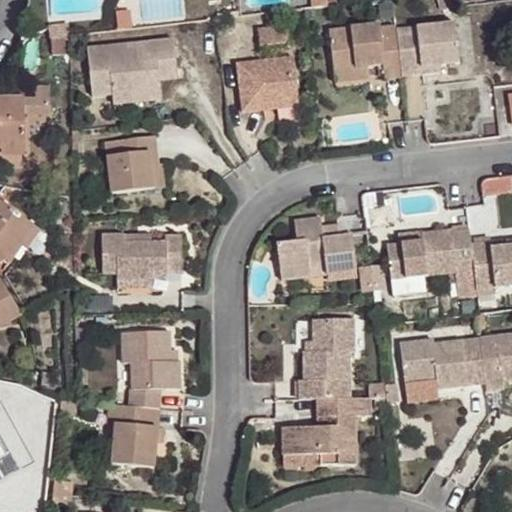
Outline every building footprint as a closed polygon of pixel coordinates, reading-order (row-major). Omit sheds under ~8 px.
[(466,7),(461,0),(457,0),(454,2),(457,8),(466,7)] [(399,33),(399,28),(382,30),(382,26),(332,32),(335,71),(370,66),(385,65),(387,77),(405,76),(400,41),(399,33)] [(292,27),(260,30),(262,46),(294,41),(292,27)] [(419,40),(400,41),(405,76),(445,72),(445,67),(461,65),(456,27),(418,30),(419,40)] [(418,30),(399,33),(400,41),(419,40),(418,30)] [(159,70),(177,67),(173,40),(87,48),(92,95),(112,94),(139,92),(141,102),(162,100),(160,79),(159,70)] [(292,61),(241,67),(245,111),(298,105),(292,61)] [(370,66),(335,71),(337,82),(370,79),(370,66)] [(177,78),(177,67),(159,70),(160,79),(177,78)] [(139,92),(112,94),(113,104),(141,102),(139,92)] [(26,148),(24,102),(0,99),(0,149),(4,149),(26,148)] [(114,194),(154,189),(150,153),(156,152),(155,136),(108,142),(114,194)] [(28,155),(26,148),(4,149),(4,157),(28,155)] [(150,153),(154,189),(163,188),(161,166),(158,165),(156,152),(150,153)] [(0,264),(4,262),(7,267),(33,227),(0,204),(0,264)] [(325,237),(323,227),(323,220),(297,223),(299,242),(279,244),(283,279),(312,277),(312,269),(327,267),(328,274),(359,271),(354,235),(325,237)] [(339,225),(323,227),(325,237),(354,235),(339,225)] [(456,272),(458,287),(480,284),(475,245),(473,233),(453,235),(453,232),(423,235),(424,243),(404,245),(388,248),(393,279),(456,272)] [(125,242),(151,242),(152,234),(125,235),(125,242)] [(153,273),(167,273),(181,272),(180,237),(166,237),(166,242),(151,242),(125,242),(125,235),(101,236),(102,274),(118,274),(117,279),(153,279),(153,273)] [(424,243),(423,235),(403,237),(404,245),(424,243)] [(492,250),(511,247),(511,241),(490,244),(492,250)] [(480,284),(481,289),(511,285),(511,247),(492,250),(490,244),(475,245),(480,284)] [(271,247),(262,245),(258,253),(257,256),(256,259),(265,262),(271,247)] [(312,269),(312,277),(328,274),(327,267),(312,269)] [(0,325),(13,323),(13,319),(22,312),(0,278),(0,325)] [(153,288),(153,279),(117,279),(118,288),(153,288)] [(320,395),(349,394),(348,351),(353,352),(351,320),(316,320),(316,342),(317,353),(306,353),(306,381),(302,381),(302,394),(320,395)] [(129,391),(129,404),(151,406),(158,407),(160,390),(180,389),(180,361),(172,361),(171,351),(170,332),(122,333),(122,364),(131,364),(131,390),(129,391)] [(511,336),(483,340),(488,382),(489,388),(504,386),(504,381),(511,380),(511,336)] [(488,382),(483,340),(434,345),(434,340),(402,344),(407,382),(437,379),(438,390),(488,382)] [(317,353),(316,342),(305,342),(306,353),(317,353)] [(179,350),(171,351),(172,361),(180,361),(179,350)] [(437,379),(407,382),(409,402),(439,399),(438,390),(437,379)] [(0,486),(51,459),(58,399),(51,406),(31,393),(0,384),(0,486)] [(388,393),(387,385),(376,385),(376,394),(388,393)] [(388,393),(376,394),(377,405),(390,405),(388,393)] [(370,416),(369,394),(349,394),(320,395),(320,427),(285,428),(286,455),(322,455),(322,465),(357,464),(355,415),(370,416)] [(129,404),(111,402),(109,426),(118,427),(113,464),(153,468),(155,444),(157,427),(150,426),(151,406),(129,404)] [(158,407),(151,406),(150,426),(157,427),(158,407)] [(157,427),(155,444),(162,444),(164,427),(157,427)] [(286,467),(322,465),(322,455),(286,455),(286,467)] [(54,480),(53,490),(70,491),(71,482),(54,480)] [(70,491),(53,490),(52,504),(69,506),(70,491)]
